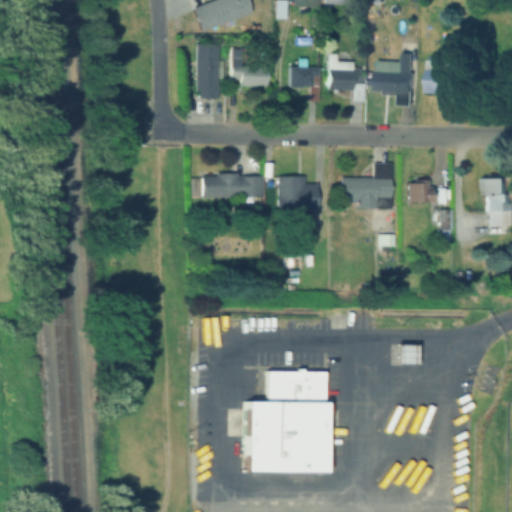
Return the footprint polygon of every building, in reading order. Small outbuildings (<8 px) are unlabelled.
[(188,10),(210,0),(242,0),(247,11),(198,33),(188,10)] [(270,0),(282,0),(282,18),(270,18),(270,0)] [(214,44),(213,97),(192,97),(192,44),(214,44)] [(322,88),(323,52),(333,52),(333,60),(349,60),(349,67),(358,67),(357,82),(360,82),(360,100),(347,100),(347,89),(322,88)] [(375,59),(398,61),(398,52),(411,53),(409,105),(397,104),(398,90),(373,88),(375,59)] [(243,64),(262,64),(262,87),(236,87),(236,80),(227,80),(228,57),(243,57),(243,64)] [(294,66),(294,57),(303,57),(303,66),(315,66),(315,99),(304,99),(305,87),(285,87),(286,65),(294,66)] [(426,59),(459,62),(456,101),(446,100),(447,90),(440,90),(439,95),(423,93),(426,59)] [(336,175),(370,176),(370,162),(388,162),(387,196),(373,196),(373,208),(350,207),(350,195),(335,195),(336,175)] [(212,172),(233,171),(233,175),(258,174),(259,195),(198,196),(197,175),(212,175),(212,172)] [(274,175),(302,175),(301,182),(313,182),(313,206),(273,206),(274,175)] [(402,181),(415,181),(415,178),(424,178),(424,186),(429,186),(428,199),(402,199),(402,181)] [(480,178),(507,178),(506,225),(479,224),(480,178)] [(434,207),(448,207),(448,227),(433,227),(434,207)] [(374,232),(389,232),(389,245),(373,244),(374,232)] [(392,344),(412,344),(411,364),(392,364),(392,344)] [(238,472),(239,400),(262,400),(262,370),(320,371),(319,473),(238,472)]
